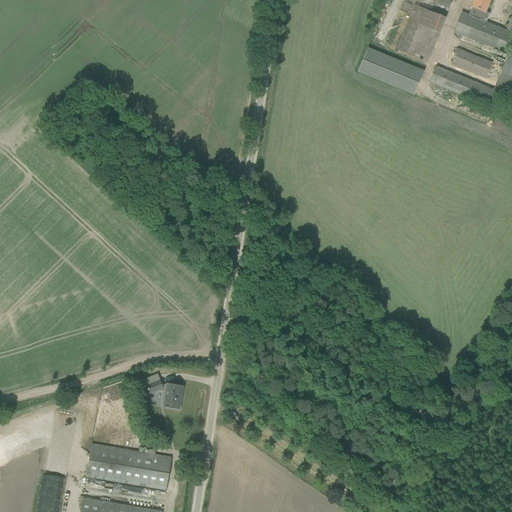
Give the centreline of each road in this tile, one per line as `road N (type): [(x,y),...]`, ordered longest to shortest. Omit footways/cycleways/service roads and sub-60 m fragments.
road 1 (unclassified): [(195,511),(275,0)]
road 2 (track): [(226,312),(441,421),(455,421),(511,352)]
road 3 (track): [(0,404),(175,355),(219,357)]
